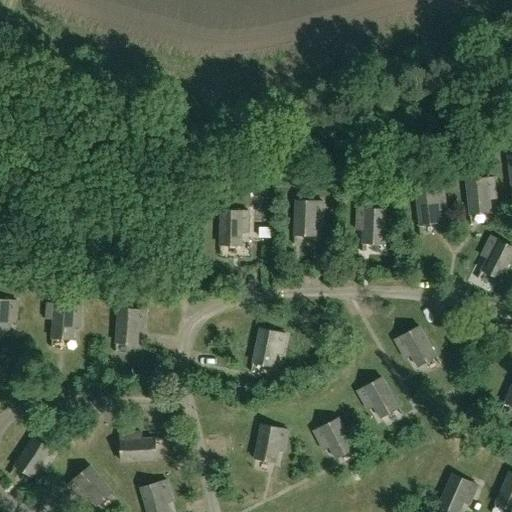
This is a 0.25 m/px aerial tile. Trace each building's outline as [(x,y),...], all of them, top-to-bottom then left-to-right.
[(489,198),(496,198),(494,178),(466,181),(470,215),(491,212),(489,198)] [(439,209),(446,208),(443,188),(415,192),(420,225),(441,223),(439,209)] [(323,222),(323,202),(296,201),(294,235),(315,236),(316,222),(323,222)] [(384,244),(385,210),(357,209),(356,229),(363,229),(362,243),(384,244)] [(248,232),(249,212),(221,211),(220,245),(241,245),(241,231),(248,232)] [(500,280),(511,256),(511,247),(491,237),(482,255),(488,258),(481,270),(500,280)] [(16,321),(18,301),(0,300),(0,334),(9,335),(9,321),(16,321)] [(81,326),(82,306),(54,304),(52,338),(73,340),(74,326),(81,326)] [(145,331),(146,311),(118,309),(116,343),(137,344),(138,330),(145,331)] [(417,367),(436,356),(419,327),(395,340),(404,358),(410,354),(417,367)] [(283,354),(287,335),(259,329),(253,362),(273,367),(276,353),(283,354)] [(380,418),(398,407),(382,378),(357,392),(367,409),(373,406),(380,418)] [(335,459),(354,449),(338,419),(314,432),(323,449),(329,446),(335,459)] [(285,450),(289,431),(261,425),(255,458),(275,463),(278,449),(285,450)] [(121,462),(155,460),(154,439),(140,439),(140,433),(120,434),(121,462)] [(46,470),(57,453),(33,438),(15,466),(33,478),(40,466),(46,470)] [(95,506),(111,493),(90,466),(68,484),(80,499),(86,495),(95,506)] [(511,473),(509,473),(495,504),(511,510),(511,473)] [(470,504),(478,486),(452,475),(438,506),(452,511),(458,511),(463,501),(470,504)] [(169,511),(166,502),(173,500),(167,481),(140,488),(147,511),(169,511)]
